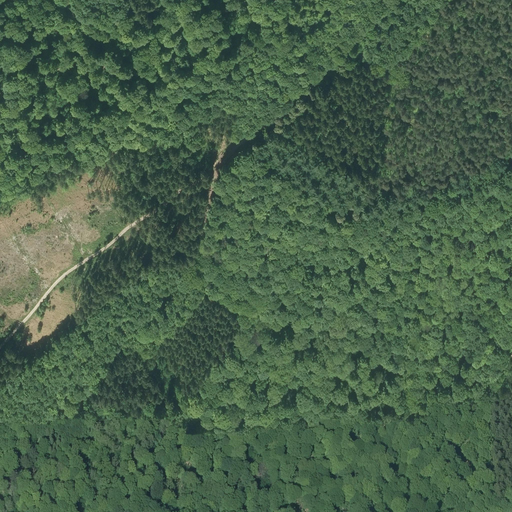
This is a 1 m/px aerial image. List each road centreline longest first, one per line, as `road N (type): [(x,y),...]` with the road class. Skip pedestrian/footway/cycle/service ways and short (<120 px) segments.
road 1 (unknown): [(129,511),(135,479),(158,448),(238,377),(300,363),(360,372),(445,314),(511,281)]
road 2 (track): [(0,498),(193,256),(210,182)]
road 3 (track): [(210,182),(265,207),(354,208),(450,187),(508,158)]
road 4 (unknown): [(285,0),(166,28),(90,75),(0,64)]
road 5 (track): [(210,182),(187,184),(87,252),(0,342)]
road 6 (track): [(394,0),(235,146),(210,182)]
